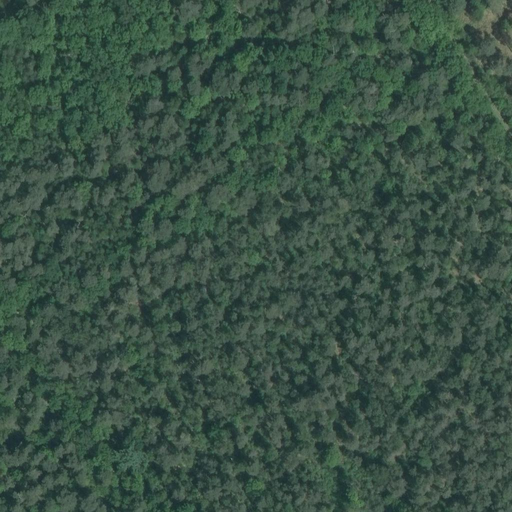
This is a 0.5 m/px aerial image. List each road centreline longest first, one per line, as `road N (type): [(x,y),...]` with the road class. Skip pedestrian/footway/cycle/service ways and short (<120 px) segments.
road 1 (track): [(169,511),(26,373),(0,325)]
road 2 (track): [(420,0),(511,151)]
